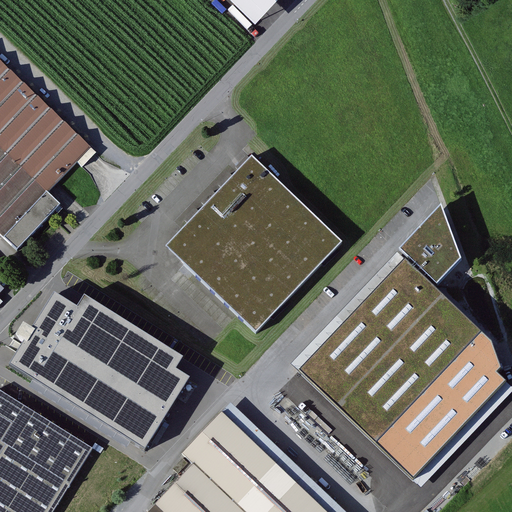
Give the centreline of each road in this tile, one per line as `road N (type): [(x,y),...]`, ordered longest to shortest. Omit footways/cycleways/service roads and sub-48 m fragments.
road 1 (unclassified): [(0,324),(307,0)]
road 2 (unknown): [(232,393),(433,206)]
road 3 (track): [(511,136),(444,0)]
